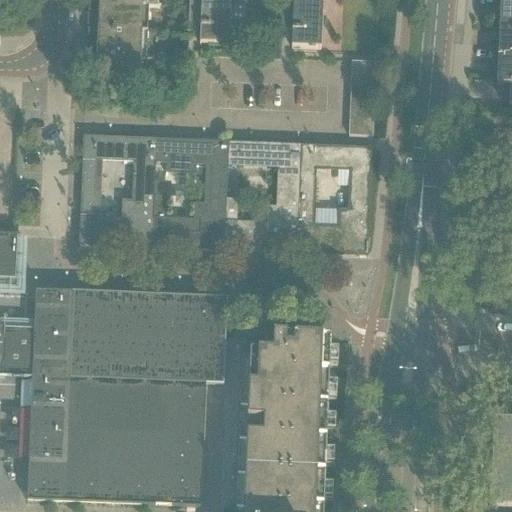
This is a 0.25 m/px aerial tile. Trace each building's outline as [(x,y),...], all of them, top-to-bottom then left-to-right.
[(189,0),(189,8),(188,28),(189,28),(189,18),(200,19),(199,46),(228,47),(230,0),(189,0)] [(281,0),(280,32),(281,32),(281,22),(292,23),(291,50),(320,51),(322,0),(316,0),(281,0)] [(511,0),(499,0),(499,9),(511,9),(511,0)] [(88,5),(88,14),(98,14),(97,32),(147,34),(147,33),(141,33),(142,21),(148,21),(148,8),(98,6),(88,5)] [(511,9),(499,9),(498,35),(511,35),(511,9)] [(87,31),(87,40),(97,40),(96,59),(146,61),(146,60),(140,60),(141,48),(147,48),(147,34),(97,32),(87,31)] [(511,35),(498,35),(497,61),(511,62),(511,35)] [(86,58),(86,66),(96,67),(95,86),(145,88),(145,87),(139,87),(139,75),(145,75),(146,68),(146,61),(96,59),(86,58)] [(511,62),(497,61),(496,89),(509,89),(508,108),(511,108),(511,62)] [(351,64),(350,76),(375,77),(375,65),(351,64)] [(350,76),(350,89),(374,90),(375,77),(350,76)] [(350,89),(349,101),(374,102),(374,90),(350,89)] [(349,101),(349,114),(373,115),(374,102),(349,101)] [(349,114),(348,126),(373,127),(373,115),(349,114)] [(373,127),(348,126),(348,138),(372,139),(373,127)] [(140,145),(140,142),(83,140),(80,221),(79,248),(151,251),(155,143),(147,143),(147,145),(140,145)] [(166,152),(156,152),(156,143),(155,143),(151,251),(223,254),(225,201),(226,170),(227,146),(219,145),(218,148),(212,148),(212,145),(167,143),(166,152)] [(227,146),(226,170),(277,172),(276,210),(266,209),(265,226),(237,225),(238,202),(225,201),(223,254),(248,256),(295,257),(300,157),(300,148),(291,148),(290,151),(284,151),(284,148),(239,146),(238,155),(228,154),(228,146),(227,146)] [(356,154),(356,151),(311,149),(310,158),(300,157),(295,257),(368,260),(372,151),(363,151),(362,154),(356,154)] [(511,165),(499,165),(499,174),(497,174),(496,200),(498,200),(498,209),(511,210),(511,220),(511,165)] [(0,288),(15,289),(17,241),(19,241),(19,239),(17,239),(0,238),(0,288)] [(26,505),(200,511),(205,388),(223,389),(226,303),(35,295),(26,505)] [(323,511),(330,345),(273,343),(272,360),(241,359),(240,394),(248,394),(243,511),(323,511)] [(489,510),(511,510),(511,423),(493,422),(489,510)]
